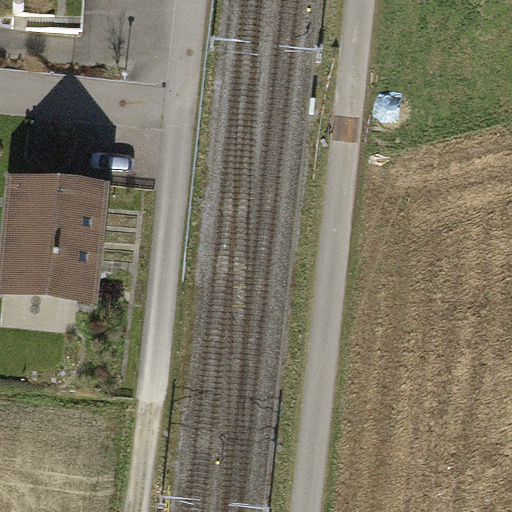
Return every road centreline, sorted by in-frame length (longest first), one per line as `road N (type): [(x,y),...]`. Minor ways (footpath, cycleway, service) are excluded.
road 1 (track): [(306,511),(362,0)]
road 2 (residential): [(186,111),(155,408)]
road 3 (residential): [(186,111),(0,92)]
